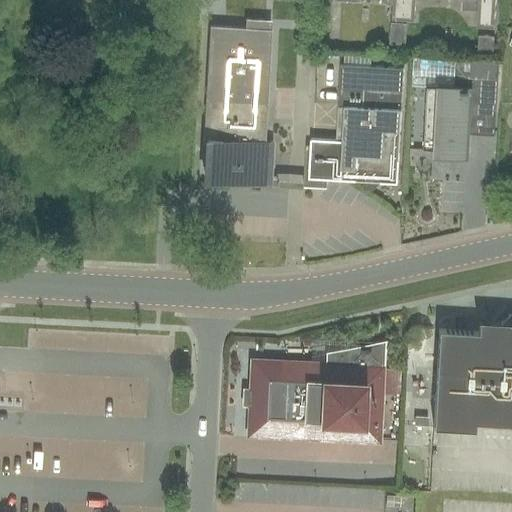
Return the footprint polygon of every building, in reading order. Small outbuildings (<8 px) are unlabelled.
[(334,0),(360,2),(360,0),(382,0),(382,3),(394,4),(393,20),(415,21),(416,0),(464,0),(464,1),(479,8),(478,24),(495,26),(496,0),(334,0)] [(407,42),(408,21),(393,20),(392,41),(407,42)] [(495,36),(480,36),(479,56),(494,56),(495,36)] [(456,59),(454,87),(428,86),(424,149),(454,151),(454,155),(467,156),(469,112),(497,114),(500,62),(456,59)] [(404,68),(341,65),(339,107),(345,107),(343,141),(311,139),(309,179),(364,182),(364,184),(375,185),(376,187),(381,182),(398,183),(404,68)] [(206,164),(205,179),(260,183),(261,177),(271,177),(276,103),(206,99),(202,163),(206,164)] [(511,424),(511,322),(480,321),(479,333),(440,331),(436,428),(475,430),(475,423),(511,424)] [(377,439),(382,342),(327,352),(326,365),(254,361),(250,433),(377,439)] [(416,417),(416,425),(428,426),(428,418),(416,417)]
